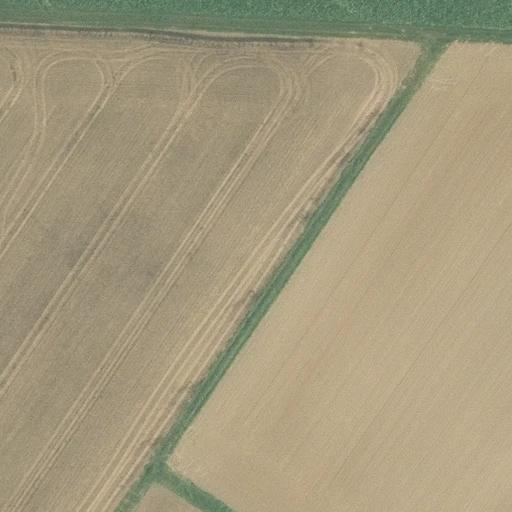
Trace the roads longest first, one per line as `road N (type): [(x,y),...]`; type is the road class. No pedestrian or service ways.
road 1 (track): [(440,35),(124,511)]
road 2 (track): [(0,10),(511,38)]
